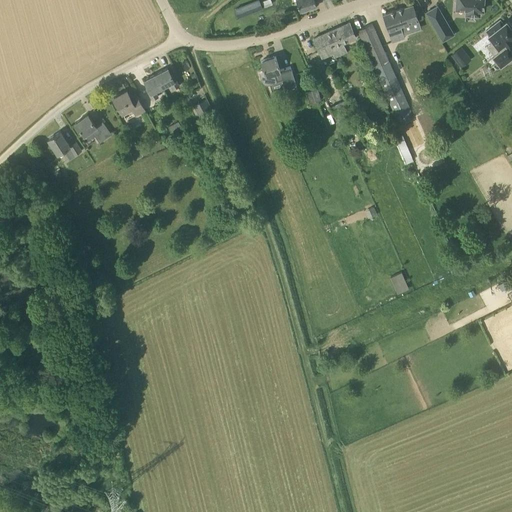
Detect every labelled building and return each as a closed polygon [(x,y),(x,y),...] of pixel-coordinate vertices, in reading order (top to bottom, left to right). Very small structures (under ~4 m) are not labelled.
[(314,0),(295,0),(300,11),(316,6),(314,0)] [(483,0),(456,0),(456,8),(466,9),(466,14),(479,15),(480,10),(483,10),(483,0)] [(382,14),(392,42),(404,37),(400,25),(418,20),(413,4),(382,14)] [(439,33),(449,27),(437,6),(433,9),(427,12),(429,17),(439,33)] [(215,30),(229,28),(227,17),(214,20),(215,30)] [(488,35),(493,41),(498,48),(505,43),(506,45),(511,39),(511,38),(511,37),(511,25),(509,22),(507,23),(506,21),(503,23),(500,20),(486,30),(489,34),(488,35)] [(335,46),(339,55),(346,52),(342,43),(356,37),(349,22),(336,28),(339,37),(331,41),(333,47),(335,46)] [(359,32),(375,68),(389,61),(373,26),(359,32)] [(335,57),(339,55),(335,46),(333,47),(331,41),(339,37),(336,28),(314,38),(323,59),(333,54),(335,57)] [(450,53),(460,66),(471,57),(461,45),(450,53)] [(511,52),(507,47),(493,58),(500,67),(511,57),(511,52)] [(290,66),(280,70),(276,56),(261,61),(264,70),(259,72),(261,81),(262,82),(264,84),(266,85),(268,85),(270,85),(276,83),(277,81),(282,79),(284,87),(287,88),(289,88),(293,87),(294,86),(296,83),(290,66)] [(167,67),(156,73),(163,87),(170,83),(173,88),(179,85),(173,74),(171,75),(167,67)] [(163,87),(156,73),(144,80),(148,87),(146,88),(152,99),(158,96),(155,91),(163,87)] [(396,77),(382,83),(401,124),(415,117),(396,77)] [(316,88),(305,92),(307,98),(309,103),(317,100),(321,99),(316,88)] [(122,113),(123,112),(132,107),(136,114),(145,109),(136,92),(130,95),(127,90),(113,97),(122,113)] [(353,110),(348,99),(330,107),(335,118),(338,116),(339,117),(350,112),(353,110)] [(200,117),(211,112),(204,100),(196,104),(198,108),(196,109),(200,117)] [(99,142),(111,134),(102,121),(96,126),(87,114),(75,122),(85,135),(91,130),(99,142)] [(168,124),(172,132),(181,127),(177,119),(168,124)] [(69,158),(82,150),(76,141),(69,145),(60,131),(48,139),(57,154),(64,149),(69,158)] [(402,131),(393,134),(405,163),(413,159),(402,131)] [(401,271),(389,275),(397,292),(408,288),(401,271)]
